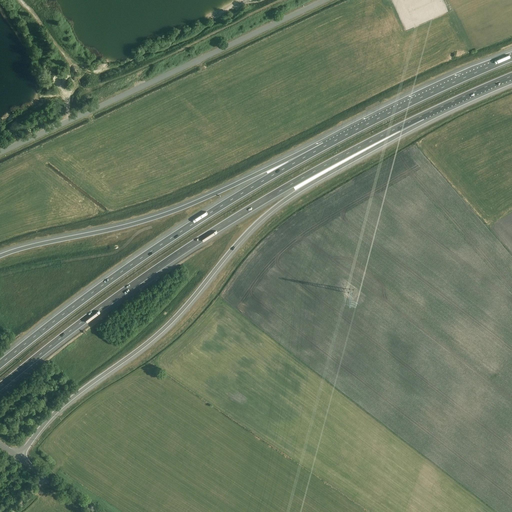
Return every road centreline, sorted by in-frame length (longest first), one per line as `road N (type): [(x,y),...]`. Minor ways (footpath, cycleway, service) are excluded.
road 1 (motorway): [(18,457),(67,401),(160,331),(261,218),(422,116)]
road 2 (motorway): [(0,386),(210,233),(422,116)]
road 3 (motorway): [(325,145),(151,251),(0,364)]
road 4 (unclassified): [(0,152),(324,0)]
road 5 (motorway): [(325,145),(168,213),(0,256)]
road 6 (motorway): [(511,57),(325,145)]
